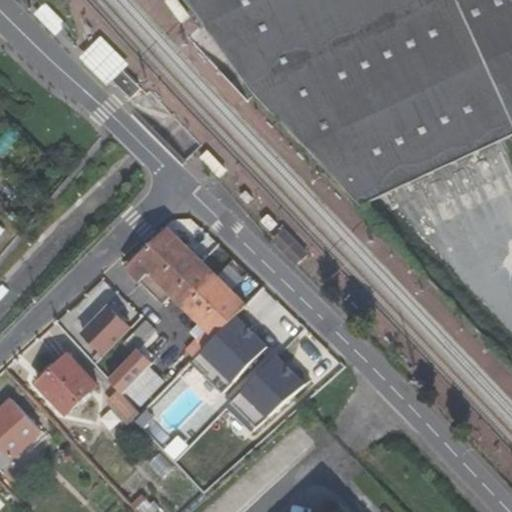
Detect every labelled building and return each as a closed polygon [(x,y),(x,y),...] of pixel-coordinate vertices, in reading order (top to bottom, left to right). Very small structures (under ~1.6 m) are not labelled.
[(511,0),(186,0),(256,93),(323,163),(363,206),(502,141),(511,136),(511,0)] [(69,26),(47,4),(36,15),(58,37),(69,26)] [(103,38),(84,57),(94,67),(111,84),(130,64),(103,38)] [(141,88),(112,59),(103,67),(133,97),(141,88)] [(10,129),(0,140),(0,152),(3,155),(19,136),(10,129)] [(226,170),(208,152),(203,157),(220,176),(226,170)] [(247,191),(242,196),(248,203),(254,198),(247,191)] [(271,215),(264,221),(272,230),(279,224),(271,215)] [(311,254),(287,229),(273,242),(297,267),(311,254)] [(201,323),(216,337),(236,316),(246,306),(170,231),(129,268),(164,303),(172,294),(201,323)] [(110,308),(83,334),(104,355),(131,329),(110,308)] [(171,347),(146,321),(124,343),(149,369),(171,347)] [(169,367),(176,377),(216,337),(201,323),(190,334),(196,340),(169,367)] [(95,386),(69,357),(39,384),(66,413),(95,386)] [(164,383),(149,369),(126,391),(141,407),(164,383)] [(127,426),(134,420),(140,414),(118,390),(105,402),(127,426)] [(12,402),(0,412),(0,469),(40,431),(12,402)] [(164,479),(175,467),(158,452),(147,464),(164,479)] [(134,503),(141,511),(155,511),(142,497),(134,503)]
